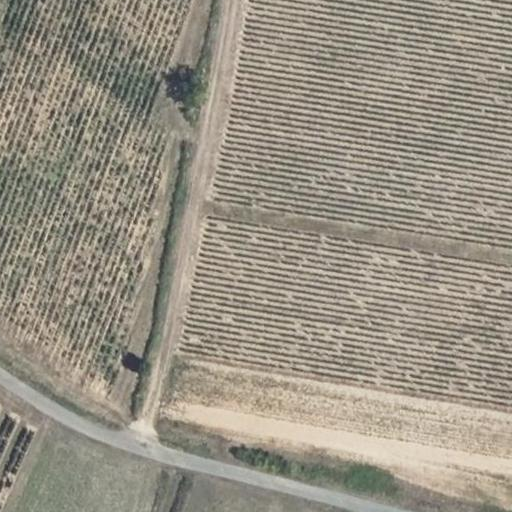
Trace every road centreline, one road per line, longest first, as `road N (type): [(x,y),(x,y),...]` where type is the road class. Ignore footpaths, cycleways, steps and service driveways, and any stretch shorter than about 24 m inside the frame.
road 1 (track): [(232,0),(145,445)]
road 2 (unclassified): [(0,375),(55,412),(145,445),(389,511)]
